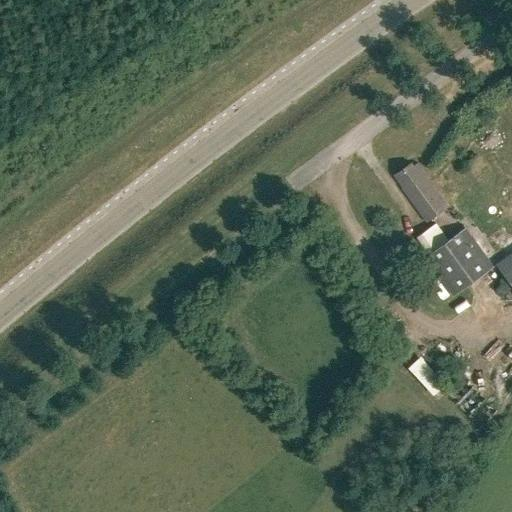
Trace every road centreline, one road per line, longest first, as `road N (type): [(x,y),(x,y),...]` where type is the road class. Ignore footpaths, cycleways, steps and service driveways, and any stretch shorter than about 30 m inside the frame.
road 1 (tertiary): [(0,317),(279,95),(415,0)]
road 2 (track): [(511,22),(295,179)]
